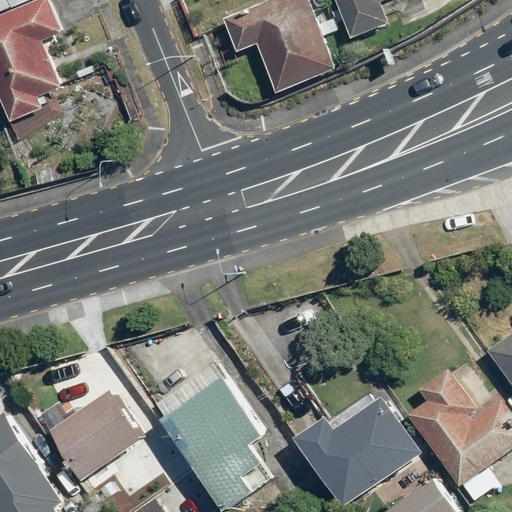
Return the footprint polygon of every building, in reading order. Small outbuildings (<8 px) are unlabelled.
[(15,0),(19,8),(0,16),(0,78),(21,123),(54,107),(48,95),(68,86),(47,41),(70,30),(56,0),(15,0)] [(343,66),(316,0),(273,0),(234,16),(252,59),(273,50),(290,88),(343,66)] [(343,0),(357,37),(396,23),(388,1),(391,0),(343,0)] [(511,340),(498,351),(511,371),(511,340)] [(225,362),(165,403),(238,509),(284,477),(274,463),(278,461),(265,442),(275,435),(225,362)] [(434,401),(416,414),(468,486),(472,483),(482,498),(508,480),(498,466),(511,456),(511,404),(507,398),(496,406),(466,365),(428,392),(434,401)] [(154,438),(116,389),(61,432),(98,481),(154,438)] [(339,418),(310,439),(358,507),(433,455),(391,395),(345,426),(339,418)] [(0,509),(1,511),(72,511),(69,505),(78,500),(17,405),(4,414),(0,406),(0,509)] [(464,511),(466,511),(440,478),(395,511),(464,511)]
